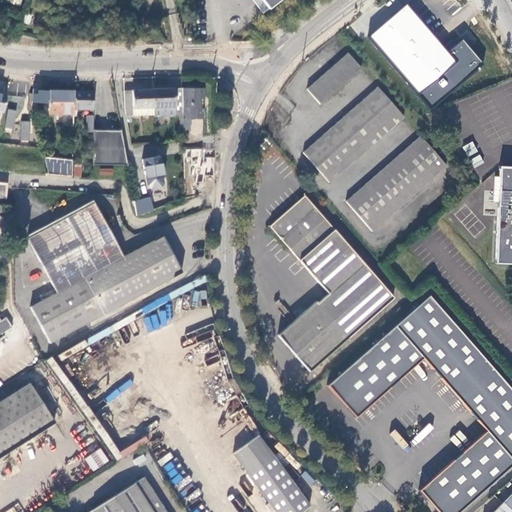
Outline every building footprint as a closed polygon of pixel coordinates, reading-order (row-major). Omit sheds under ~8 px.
[(261,0),(268,8),(278,0),(261,0)] [(447,54),(405,5),(366,39),(416,96),(454,62),(447,54)] [(454,62),(416,96),(429,111),(484,63),(463,40),(447,54),(454,62)] [(319,105),(361,69),(348,54),(306,90),(319,105)] [(201,88),(182,88),(182,89),(183,118),(183,130),(189,130),(189,118),(201,118),(201,109),(201,88)] [(330,182),(403,118),(378,88),(304,153),(330,182)] [(38,92),(31,91),(31,104),(47,104),(48,112),(73,113),(73,108),(73,90),(38,89),(38,92)] [(132,90),(124,90),(125,109),(126,115),(133,115),(133,108),(154,108),(153,89),(132,89),(132,90)] [(154,115),(183,118),(182,89),(153,89),(154,108),(154,115)] [(92,91),(73,90),(73,108),(92,109),(92,91)] [(154,115),(154,108),(133,108),(133,115),(133,116),(154,115)] [(4,129),(13,131),(17,111),(8,109),(4,129)] [(29,141),(30,121),(21,121),(20,141),(29,141)] [(121,131),(92,130),(92,132),(91,163),(128,164),(121,131)] [(445,166),(421,136),(347,200),(372,230),(445,166)] [(203,149),(191,149),(190,172),(213,173),(214,157),(203,157),(203,149)] [(46,174),(43,154),(34,155),(38,173),(46,174)] [(72,159),(46,156),(49,174),(72,175),(72,159)] [(159,156),(141,159),(144,179),(145,181),(146,185),(149,188),(160,187),(162,181),(159,156)] [(73,176),(81,177),(82,163),(74,163),(73,176)] [(499,221),(496,261),(511,261),(511,165),(502,165),(499,221)] [(200,181),(183,180),(183,198),(200,193),(200,181)] [(394,296),(305,194),(269,225),(327,293),(317,302),(315,300),(277,334),(308,369),(394,296)] [(150,195),(134,198),(136,213),(153,208),(150,195)] [(47,342),(182,270),(163,235),(123,256),(94,201),(25,238),(55,293),(28,307),(47,342)] [(511,389),(429,295),(326,384),(355,417),(423,358),(486,430),(418,489),(437,511),(458,511),(511,465),(511,389)] [(0,336),(13,328),(7,318),(0,321),(0,336)] [(0,455),(53,422),(29,383),(0,401),(0,455)] [(386,393),(370,408),(375,413),(391,398),(386,393)] [(232,453),(245,468),(260,487),(277,511),(300,511),(309,506),(257,435),(232,453)] [(84,458),(93,471),(109,460),(100,448),(84,458)] [(163,511),(141,477),(87,511),(163,511)] [(511,511),(511,493),(493,511),(511,511)]
